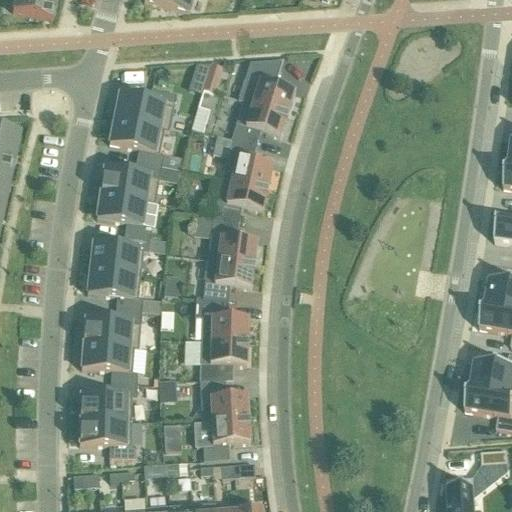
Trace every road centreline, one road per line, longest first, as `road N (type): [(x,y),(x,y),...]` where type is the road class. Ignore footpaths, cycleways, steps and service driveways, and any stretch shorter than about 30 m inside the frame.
road 1 (residential): [(294,511),(283,356),(291,264),(312,162),(368,0)]
road 2 (residential): [(411,511),(497,0)]
road 3 (residential): [(91,75),(60,235),(48,511)]
